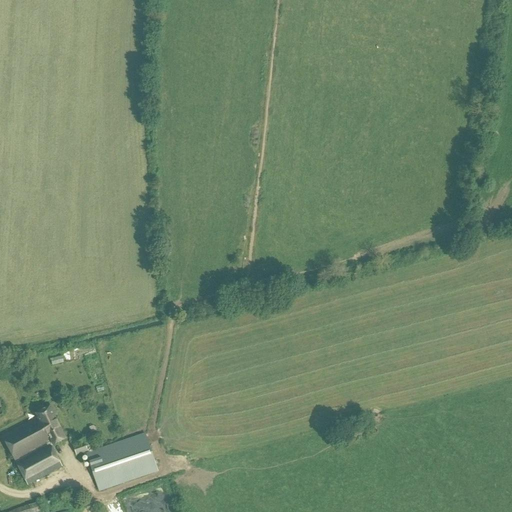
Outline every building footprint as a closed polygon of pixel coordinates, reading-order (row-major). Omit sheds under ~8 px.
[(2,437),(28,485),(62,467),(51,446),(47,443),(52,441),(54,445),(65,439),(53,416),(56,415),(51,406),(49,407),(35,414),(38,418),(2,437)] [(85,453),(99,492),(158,472),(145,433),(85,453)] [(73,446),(76,456),(87,452),(84,442),(73,446)] [(130,503),(131,511),(140,511),(138,501),(130,503)] [(10,511),(41,511),(39,503),(10,511)]
